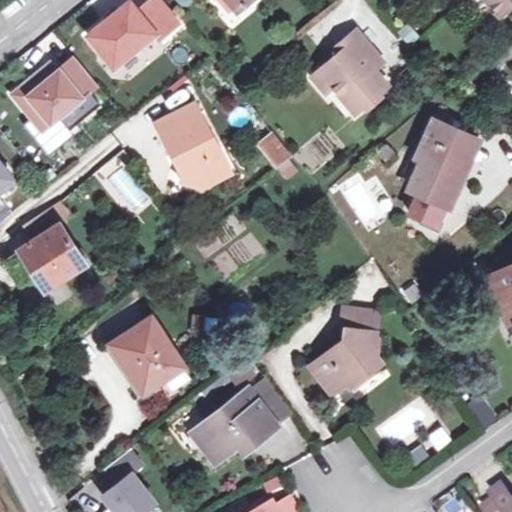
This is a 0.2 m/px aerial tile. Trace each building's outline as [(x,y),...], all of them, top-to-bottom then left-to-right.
[(180,25),(157,0),(154,0),(139,13),(130,3),(90,37),(116,68),(157,35),(161,41),(180,25)] [(229,0),(238,11),(251,0),(229,0)] [(511,0),(487,0),(501,17),(511,7),(511,0)] [(333,62),(315,76),(329,92),(335,87),(357,112),(388,85),(373,67),(382,60),(357,30),(336,48),(341,54),(333,62)] [(341,54),(336,48),(327,55),(333,62),(341,54)] [(51,65),(15,95),(43,130),(60,118),(71,131),(102,106),(90,92),(99,86),(77,59),(58,75),(51,65)] [(197,105),(157,124),(171,153),(176,151),(182,162),(178,170),(174,179),(198,188),(222,177),(211,155),(218,151),(197,105)] [(471,136),(436,121),(421,157),(426,159),(413,189),(421,192),(412,214),(440,225),(448,203),(450,204),(462,174),(457,171),(471,136)] [(273,133),(260,144),(279,167),(280,166),(290,159),(294,156),(273,133)] [(477,138),(471,136),(457,171),(462,174),(477,138)] [(176,151),(171,153),(178,170),(182,162),(176,151)] [(228,173),(218,151),(211,155),(222,177),(228,173)] [(94,171),(129,217),(151,200),(116,154),(94,171)] [(299,170),(290,159),(280,166),(289,177),(299,170)] [(18,184),(0,161),(0,210),(7,205),(1,197),(18,184)] [(63,203),(26,225),(35,240),(22,247),(39,274),(48,289),(87,266),(61,224),(72,217),(63,203)] [(190,245),(203,259),(223,242),(210,228),(190,245)] [(39,274),(22,247),(15,252),(31,278),(39,274)] [(511,265),(491,274),(509,314),(511,312),(511,265)] [(378,312),(345,308),(342,329),(346,330),(344,339),(311,365),(332,393),(348,383),(351,386),(370,371),(365,364),(376,356),(377,339),(375,336),(378,312)] [(153,316),(111,344),(140,386),(156,376),(159,382),(186,364),(153,316)] [(381,363),(376,356),(365,364),(370,371),(381,363)] [(257,375),(247,362),(232,375),(238,384),(244,380),(247,383),(257,375)] [(140,386),(144,392),(159,382),(156,376),(140,386)] [(265,376),(250,387),(279,426),(295,414),(265,376)] [(279,426),(250,387),(206,422),(216,435),(204,444),(217,461),(261,429),(267,436),(279,426)] [(216,435),(206,422),(194,431),(204,444),(216,435)] [(442,423),(426,433),(436,448),(451,438),(442,423)] [(129,461),(78,498),(88,511),(145,511),(159,502),(129,461)] [(511,511),(511,497),(503,486),(492,494),(495,499),(500,505),(490,511),(511,511)] [(472,511),(455,494),(435,511),(472,511)] [(490,511),(500,505),(495,499),(483,508),(485,511),(490,511)] [(277,511),(272,502),(252,511),(277,511)]
